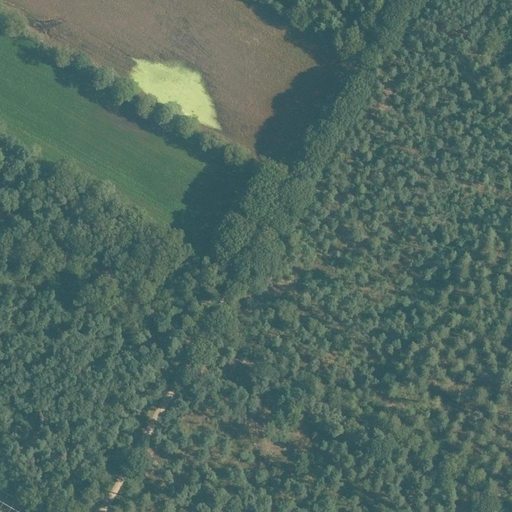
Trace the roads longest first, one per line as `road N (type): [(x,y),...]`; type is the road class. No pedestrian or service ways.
road 1 (track): [(203,339),(386,19)]
road 2 (unknown): [(212,324),(297,369),(380,433),(415,444),(511,504)]
road 3 (track): [(203,339),(490,511)]
road 4 (track): [(98,511),(203,339)]
